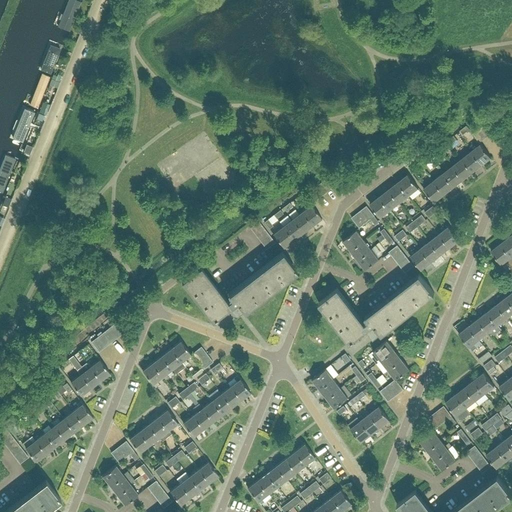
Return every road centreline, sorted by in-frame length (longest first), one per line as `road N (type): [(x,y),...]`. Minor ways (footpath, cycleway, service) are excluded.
road 1 (residential): [(73,511),(150,306),(280,360)]
road 2 (residential): [(390,463),(496,186)]
road 3 (unclassified): [(0,243),(96,0)]
road 4 (residential): [(280,360),(342,205),(398,159)]
road 5 (residential): [(371,498),(280,360)]
road 6 (residential): [(220,511),(280,360)]
